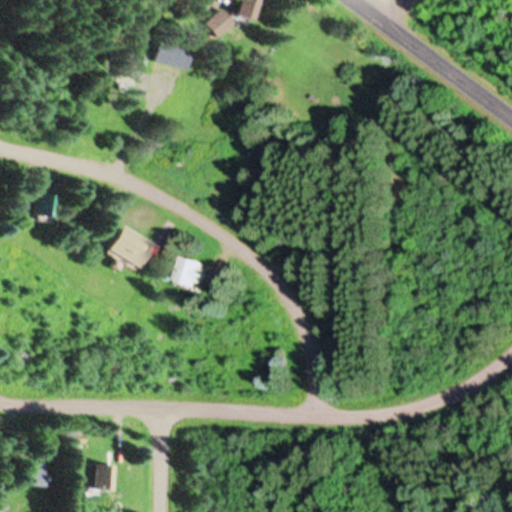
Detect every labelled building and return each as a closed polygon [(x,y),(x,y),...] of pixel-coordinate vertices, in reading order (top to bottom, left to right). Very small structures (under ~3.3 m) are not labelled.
[(246,24),(253,0),(234,0),(228,18),(246,24)] [(201,24),(214,39),(231,25),(218,10),(201,24)] [(183,70),(188,48),(155,41),(150,62),(183,70)] [(138,60),(118,57),(115,77),(135,80),(138,60)] [(54,196),(33,195),(32,217),(52,219),(54,196)] [(134,268),(148,245),(117,227),(103,250),(134,268)] [(205,265),(179,257),(171,281),(197,289),(205,265)] [(43,486),(43,463),(21,463),(21,486),(43,486)] [(112,494),(112,464),(92,464),(92,494),(112,494)]
